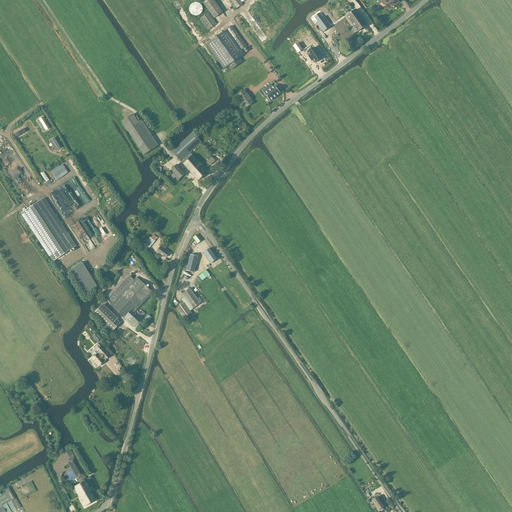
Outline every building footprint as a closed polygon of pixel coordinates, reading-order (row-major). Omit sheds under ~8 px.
[(214,19),(222,13),(213,0),(206,0),(202,3),(214,19)] [(230,0),(236,8),(242,4),(239,0),(230,0)] [(388,10),(399,2),(397,0),(385,0),(382,3),(385,8),(386,7),(388,10)] [(358,32),(367,25),(356,10),(347,16),(358,32)] [(207,30),(216,24),(208,13),(200,19),(207,30)] [(331,26),(324,17),(323,18),(320,14),(315,17),(318,21),(316,22),(323,32),(331,26)] [(245,60),(242,56),(244,55),(241,50),(246,46),(232,26),(206,44),(224,69),(226,67),(229,72),(245,60)] [(302,50),(297,43),(294,46),(298,53),(302,50)] [(322,58),(317,52),(315,49),(308,53),(311,56),(309,57),(312,60),(313,60),(315,63),(322,58)] [(302,72),(295,63),(289,68),(291,72),(293,71),(297,75),(302,72)] [(265,94),(270,101),(281,93),(278,89),(276,86),(275,86),(273,87),(271,84),(264,89),(267,92),(265,94)] [(247,99),(251,96),(244,86),(240,89),(247,99)] [(42,118),(37,121),(44,131),(49,128),(42,118)] [(24,129),(16,134),(18,137),(26,132),(24,129)] [(192,133),(171,151),(180,161),(190,153),(201,143),(192,133)] [(54,137),(49,141),(56,151),(61,148),(54,137)] [(27,152),(35,164),(39,162),(31,150),(27,152)] [(180,161),(192,174),(202,166),(190,153),(180,161)] [(54,160),(52,157),(44,162),(46,165),(54,160)] [(177,165),(170,171),(173,174),(171,176),(173,179),(175,177),(178,180),(185,174),(177,165)] [(202,166),(192,174),(198,181),(208,172),(202,166)] [(44,199),(22,213),(53,261),(75,247),(44,199)] [(197,244),(202,241),(198,234),(193,238),(197,244)] [(157,238),(153,235),(151,238),(150,237),(147,240),(146,240),(145,241),(143,244),(146,246),(145,247),(149,249),(157,238)] [(165,258),(168,253),(164,250),(166,247),(161,243),(157,247),(159,248),(156,252),(165,258)] [(210,264),(217,259),(210,249),(203,253),(210,264)] [(193,272),(198,256),(190,254),(186,270),(193,272)] [(84,294),(96,286),(82,263),(69,271),(84,294)] [(130,275),(109,297),(110,298),(108,300),(112,303),(110,305),(126,320),(135,310),(136,310),(152,293),(136,278),(134,280),(130,275)] [(192,309),(200,304),(190,289),(182,294),(192,309)] [(183,319),(191,313),(184,303),(176,309),(183,319)] [(112,331),(120,323),(101,306),(100,305),(97,307),(99,309),(94,314),(105,324),(101,328),(109,334),(112,331)] [(130,324),(139,315),(136,313),(137,312),(136,310),(135,310),(126,320),(130,324)] [(139,315),(130,324),(135,328),(143,319),(139,315)] [(105,360),(110,356),(101,346),(97,350),(99,353),(98,355),(97,354),(91,359),(94,362),(95,362),(99,366),(105,361),(103,360),(105,359),(105,360)] [(74,456),(69,459),(78,474),(83,472),(74,456)] [(85,481),(74,487),(85,507),(95,501),(85,481)] [(7,488),(4,489),(6,492),(11,501),(14,500),(7,488)] [(0,511),(12,511),(16,510),(11,501),(6,492),(1,495),(0,492),(0,511)] [(379,510),(385,506),(378,497),(372,501),(379,510)] [(14,500),(11,501),(16,510),(19,508),(14,500)]
